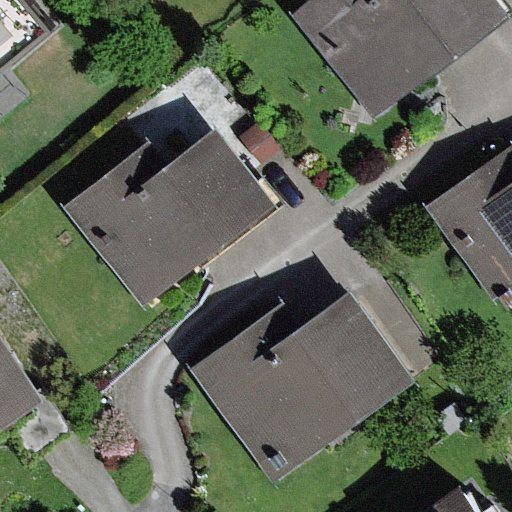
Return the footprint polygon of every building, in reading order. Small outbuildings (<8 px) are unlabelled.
[(40,0),(0,0),(0,70),(58,21),(40,0)] [(504,0),(306,0),(294,9),(376,113),(511,8),(504,0)] [(260,119),(241,134),(264,163),(283,148),(260,119)] [(171,159),(154,137),(69,202),(147,304),(282,200),(221,121),(171,159)] [(511,146),(434,200),(506,303),(511,298),(511,146)] [(291,296),(193,366),(278,483),(424,378),(358,286),(309,321),(291,296)] [(0,317),(0,428),(52,395),(0,317)] [(490,511),(469,481),(425,511),(490,511)]
